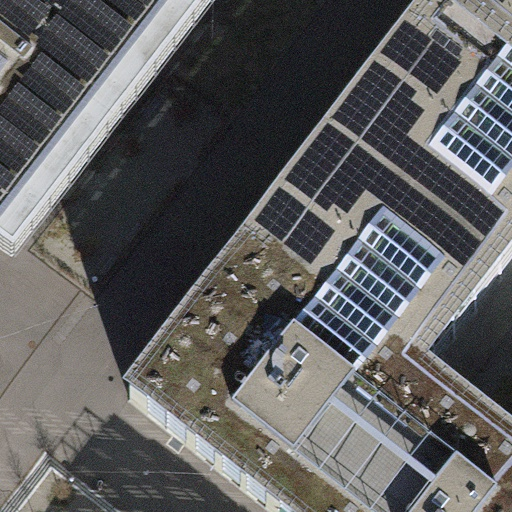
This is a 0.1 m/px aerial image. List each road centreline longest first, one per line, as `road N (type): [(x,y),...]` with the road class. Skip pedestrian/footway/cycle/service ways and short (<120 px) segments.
road 1 (residential): [(377,0),(47,431)]
road 2 (residential): [(47,431),(153,511)]
